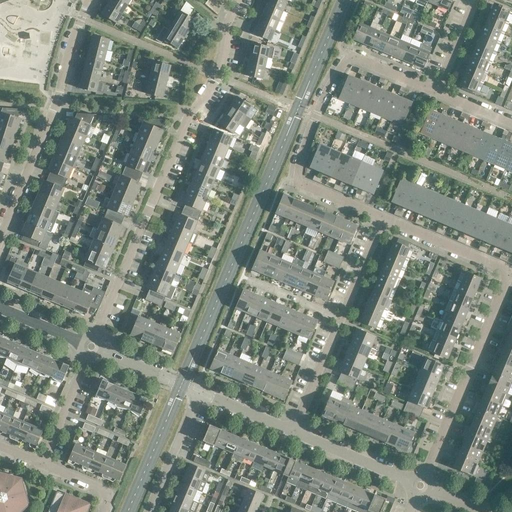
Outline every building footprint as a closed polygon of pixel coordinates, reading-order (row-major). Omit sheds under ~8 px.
[(128,4),(120,0),(109,0),(107,5),(122,14),(128,4)] [(287,1),(285,0),(268,0),(267,4),(283,11),(287,1)] [(451,0),(439,0),(437,6),(447,10),(451,0)] [(283,11),(267,4),(263,14),(279,20),(283,11)] [(122,14),(107,5),(101,14),(116,23),(122,14)] [(511,12),(493,5),(490,11),(489,15),(508,24),(511,14),(511,12)] [(180,11),(174,20),(189,30),(195,20),(189,16),(180,11)] [(279,20),(263,14),(258,24),(274,30),(279,20)] [(508,24),(489,15),(485,25),(504,33),(508,24)] [(189,30),(174,20),(169,30),(184,39),(189,30)] [(372,22),(370,27),(363,43),(373,48),(380,32),(382,26),(372,22)] [(353,39),(363,43),(370,27),(359,23),(353,39)] [(274,30),(258,24),(254,34),(270,41),(274,30)] [(504,33),(485,25),(480,35),(500,43),(504,33)] [(161,42),(163,39),(178,48),(184,39),(169,30),(163,26),(156,39),(161,42)] [(389,36),(380,32),(373,48),(383,52),(389,36)] [(92,35),(90,46),(107,50),(109,40),(92,35)] [(500,43),(480,35),(476,45),(496,53),(500,43)] [(399,40),(389,36),(383,52),(393,56),(399,40)] [(409,44),(399,40),(393,56),(403,60),(409,44)] [(250,54),(267,58),(272,59),(274,48),(252,43),(250,54)] [(419,48),(409,44),(403,60),(413,64),(419,48)] [(421,44),(419,48),(413,64),(423,69),(432,48),(421,44)] [(496,53),(476,45),(472,55),(492,63),(496,53)] [(107,50),(90,46),(87,56),(104,61),(107,50)] [(267,58),(250,54),(248,65),(265,68),(267,58)] [(492,63),(472,55),(468,65),(487,73),(492,63)] [(104,61),(87,56),(84,67),(101,71),(104,61)] [(153,61),(151,72),(168,76),(170,66),(153,61)] [(265,68),(248,65),(245,75),(262,79),(265,68)] [(487,73),(468,65),(464,75),(483,83),(487,73)] [(101,71),(84,67),(82,77),(99,82),(101,71)] [(168,76),(151,72),(148,83),(165,87),(168,76)] [(359,79),(348,75),(338,99),(349,103),(359,79)] [(483,83),(464,75),(459,85),(479,94),(483,83)] [(99,82),(82,77),(79,88),(96,92),(99,82)] [(370,84),(359,79),(349,103),(360,108),(370,84)] [(145,94),(146,93),(162,98),(165,87),(148,83),(142,81),(140,89),(142,93),(145,94)] [(282,95),(285,88),(277,84),(274,91),(282,95)] [(380,88),(370,84),(360,108),(370,112),(380,88)] [(391,93),(380,88),(370,112),(381,117),(391,93)] [(401,97),(391,93),(381,117),(391,121),(401,97)] [(236,96),(230,106),(245,115),(251,106),(236,96)] [(412,102),(401,97),(391,121),(402,126),(412,102)] [(268,105),(265,112),(273,116),(276,108),(268,105)] [(245,115),(230,106),(224,115),(239,124),(245,115)] [(21,109),(2,108),(0,114),(0,124),(16,130),(20,119),(14,117),(17,110),(21,110),(21,109)] [(420,133),(431,138),(441,114),(430,109),(420,133)] [(94,115),(79,113),(79,114),(76,119),(71,117),(67,128),(85,136),(94,115)] [(451,118),(441,114),(431,138),(441,142),(451,118)] [(239,124),(224,115),(218,124),(233,133),(239,124)] [(165,120),(146,118),(139,133),(158,141),(162,130),(158,128),(161,120),(165,120)] [(462,123),(451,118),(441,142),(452,147),(462,123)] [(472,127),(462,123),(452,147),(462,151),(472,127)] [(16,130),(0,124),(0,136),(13,141),(16,130)] [(483,132),(472,127),(462,151),(473,156),(483,132)] [(85,136),(67,128),(62,139),(81,146),(85,136)] [(214,129),(209,140),(228,148),(233,137),(214,129)] [(493,136),(483,132),(473,156),(483,160),(493,136)] [(158,141),(139,133),(135,144),(153,152),(158,141)] [(335,137),(336,140),(341,142),(343,141),(345,136),(337,133),(335,137)] [(110,136),(103,134),(100,142),(106,144),(110,136)] [(399,137),(394,134),(391,141),(397,143),(399,137)] [(416,138),(408,135),(404,146),(411,149),(416,138)] [(13,141),(0,136),(0,148),(9,152),(13,141)] [(504,141),(493,136),(483,160),(494,165),(504,141)] [(81,146),(62,139),(58,149),(76,157),(81,146)] [(228,148),(209,140),(205,150),(224,158),(228,148)] [(511,151),(511,143),(504,141),(494,165),(504,169),(511,151)] [(153,152),(135,144),(131,154),(149,162),(153,152)] [(309,168),(320,172),(330,148),(319,144),(309,168)] [(9,152),(0,148),(0,161),(5,163),(9,152)] [(341,153),(330,148),(320,172),(330,177),(341,153)] [(76,157),(58,149),(53,159),(72,167),(76,157)] [(224,158),(205,150),(201,161),(219,169),(224,158)] [(351,157),(341,153),(330,177),(341,181),(351,157)] [(389,163),(392,155),(386,153),(383,161),(389,163)] [(149,162),(131,154),(124,170),(137,176),(139,171),(144,173),(149,162)] [(362,162),(351,157),(341,181),(351,186),(362,162)] [(72,167),(53,159),(49,170),(54,173),(52,178),(65,183),(72,167)] [(219,169),(201,161),(196,171),(215,179),(219,169)] [(372,166),(362,162),(351,186),(362,190),(372,166)] [(383,171),(372,166),(362,190),(373,195),(383,171)] [(137,176),(124,170),(117,186),(135,194),(140,183),(135,181),(137,176)] [(100,171),(97,177),(103,179),(105,173),(100,171)] [(215,179),(196,171),(192,182),(210,190),(215,179)] [(65,183),(52,178),(50,183),(45,181),(40,192),(58,199),(65,183)] [(391,202),(402,207),(412,183),(401,178),(391,202)] [(210,190),(192,182),(187,192),(206,200),(210,190)] [(422,187),(412,183),(402,207),(412,211),(422,187)] [(135,194),(117,186),(113,197),(131,205),(135,194)] [(433,192),(422,187),(412,211),(423,216),(433,192)] [(58,199),(40,192),(35,202),(54,210),(58,199)] [(206,200),(187,192),(183,203),(190,206),(187,211),(199,216),(206,200)] [(443,196),(433,192),(423,216),(433,220),(443,196)] [(286,196),(283,194),(275,213),(286,218),(294,198),(286,195),(286,196)] [(454,201),(443,196),(433,220),(444,225),(454,201)] [(131,205),(113,197),(106,213),(119,218),(121,213),(126,216),(131,205)] [(305,203),(294,198),(286,218),(296,222),(305,203)] [(87,200),(85,204),(96,209),(98,205),(91,202),(87,200)] [(464,205),(454,201),(444,225),(454,229),(464,205)] [(59,212),(54,210),(35,202),(31,213),(55,223),(59,212)] [(315,207),(305,203),(296,222),(307,226),(315,207)] [(475,209),(464,205),(454,229),(465,233),(475,209)] [(326,211),(315,207),(307,226),(317,231),(326,211)] [(485,214),(475,209),(465,233),(475,238),(485,214)] [(199,216),(187,211),(185,216),(178,213),(174,224),(192,232),(199,216)] [(336,216),(326,211),(317,231),(328,235),(336,216)] [(55,223),(31,213),(27,223),(45,231),(51,233),(55,223)] [(119,218),(106,213),(99,229),(117,237),(122,226),(117,223),(119,218)] [(496,218),(485,214),(475,238),(486,242),(496,218)] [(344,219),(336,216),(328,235),(338,240),(346,221),(344,220),(344,219)] [(506,223),(496,218),(486,242),(496,247),(506,223)] [(357,226),(346,221),(338,240),(349,244),(357,226)] [(45,231),(27,223),(22,234),(27,236),(25,241),(21,240),(38,247),(45,231)] [(511,238),(511,225),(506,223),(496,247),(507,251),(511,238)] [(192,232),(174,224),(169,235),(188,243),(192,232)] [(117,237),(99,229),(95,239),(113,247),(117,237)] [(188,243),(169,235),(165,245),(184,253),(188,243)] [(113,247),(95,239),(90,250),(109,258),(113,247)] [(393,241),(391,248),(389,252),(409,260),(413,249),(393,241)] [(184,253),(165,245),(160,256),(179,264),(184,253)] [(109,258),(90,250),(83,266),(100,273),(97,271),(99,266),(104,269),(109,258)] [(259,250),(251,269),(262,273),(270,255),(259,250)] [(409,260),(389,252),(385,262),(404,270),(409,260)] [(344,257),(333,253),(331,258),(341,263),(344,257)] [(281,259),(270,255),(262,273),(273,278),(281,259)] [(179,264),(160,256),(156,266),(175,274),(179,264)] [(6,283),(18,288),(26,269),(15,265),(17,260),(11,257),(5,271),(6,271),(7,268),(12,270),(6,283)] [(341,263),(331,258),(328,264),(339,269),(341,263)] [(291,264),(281,259),(273,278),(283,282),(291,264)] [(404,270),(385,262),(381,272),(400,280),(404,270)] [(302,268),(291,264),(283,282),(294,287),(302,268)] [(175,274),(156,266),(152,277),(170,285),(175,274)] [(312,273),(302,268),(294,287),(304,291),(312,273)] [(37,274),(26,269),(18,288),(29,292),(37,274)] [(462,270),(457,280),(477,289),(481,278),(462,270)] [(400,280),(381,272),(376,281),(396,290),(400,280)] [(323,277),(312,273),(304,291),(315,296),(323,277)] [(48,279),(37,274),(29,292),(40,297),(48,279)] [(176,287),(170,285),(152,277),(147,288),(154,291),(152,296),(158,298),(163,301),(165,298),(170,300),(176,287)] [(334,281),(323,277),(315,296),(326,300),(334,281)] [(59,283),(48,279),(40,297),(51,302),(59,283)] [(195,283),(188,280),(184,289),(192,292),(195,283)] [(477,289),(457,280),(453,290),(472,299),(477,289)] [(396,290),(376,281),(372,291),(392,300),(396,290)] [(70,288),(59,283),(51,302),(62,306),(70,288)] [(81,293),(70,288),(62,306),(73,311),(81,293)] [(254,294),(243,289),(235,308),(246,312),(254,294)] [(472,299),(453,290),(449,300),(468,308),(472,299)] [(392,300),(372,291),(368,301),(388,310),(392,300)] [(92,297),(81,293),(73,311),(85,316),(90,303),(95,305),(94,308),(100,295),(94,292),(92,297)] [(264,298),(254,294),(246,312),(256,317),(264,298)] [(158,298),(152,296),(149,301),(155,304),(158,298)] [(275,303),(264,298),(256,317),(267,321),(275,303)] [(468,308),(449,300),(445,310),(464,318),(468,308)] [(388,310),(368,301),(364,311),(383,320),(388,310)] [(285,307),(275,303),(267,321),(277,326),(285,307)] [(296,311),(285,307),(277,326),(288,330),(296,311)] [(464,318),(445,310),(440,320),(460,328),(464,318)] [(306,316),(296,311),(288,330),(298,335),(306,316)] [(383,320),(364,311),(359,322),(379,330),(383,320)] [(130,335),(141,339),(149,321),(138,316),(130,335)] [(317,320),(306,316),(298,335),(309,339),(317,320)] [(460,328),(440,320),(436,330),(456,338),(460,328)] [(159,325),(149,321),(141,339),(144,341),(143,341),(151,345),(159,325)] [(170,330),(159,325),(151,345),(159,348),(159,347),(162,348),(170,330)] [(357,329),(352,339),(371,347),(375,336),(357,329)] [(181,334),(170,330),(162,348),(173,353),(181,334)] [(456,338),(436,330),(432,340),(451,348),(456,338)] [(13,342),(2,337),(0,342),(0,356),(5,358),(6,358),(13,342)] [(371,347),(352,339),(348,350),(366,358),(371,347)] [(511,341),(507,339),(504,345),(500,343),(497,349),(511,354),(511,341)] [(451,348),(432,340),(428,350),(447,359),(451,348)] [(24,347),(13,342),(6,358),(8,359),(16,365),(24,347)] [(35,351),(24,347),(16,365),(17,366),(17,365),(27,367),(29,367),(35,351)] [(303,354),(292,349),(290,355),(301,360),(303,354)] [(511,354),(497,349),(495,355),(499,356),(497,362),(511,368),(511,354)] [(228,354),(217,350),(210,368),(213,370),(212,370),(220,374),(228,354)] [(366,358),(348,350),(343,360),(362,368),(366,358)] [(46,356),(35,351),(29,367),(30,368),(38,374),(38,375),(39,375),(46,356)] [(239,359),(228,354),(220,374),(231,378),(239,359)] [(301,360),(290,355),(287,361),(298,365),(301,360)] [(57,361),(46,356),(39,375),(39,374),(49,376),(51,377),(57,361)] [(425,358),(421,368),(440,376),(444,365),(425,358)] [(249,363),(239,359),(231,378),(241,383),(249,363)] [(362,368),(343,360),(339,371),(346,374),(343,379),(349,382),(355,384),(362,368)] [(69,366),(57,361),(51,377),(52,377),(60,383),(62,382),(69,366)] [(511,381),(511,368),(497,362),(495,368),(490,366),(487,372),(492,374),(511,382),(511,381)] [(260,367),(249,363),(241,383),(252,387),(260,367)] [(270,372),(260,367),(252,387),(262,391),(270,372)] [(440,376),(421,368),(416,379),(435,387),(440,376)] [(281,376),(270,372),(262,391),(270,395),(270,394),(273,395),(281,376)] [(492,374),(487,385),(487,386),(507,394),(511,382),(492,374)] [(292,381),(281,376),(273,395),(284,400),(292,381)] [(349,382),(343,379),(341,385),(347,388),(349,382)] [(435,387),(416,379),(412,389),(431,397),(435,387)] [(105,400),(107,400),(113,384),(102,380),(95,396),(95,398),(105,400)] [(394,385),(388,382),(384,392),(389,394),(394,385)] [(485,391),(482,397),(502,405),(507,394),(487,386),(487,385),(483,383),(480,390),(485,391)] [(124,389),(113,384),(107,400),(108,401),(116,407),(116,408),(117,408),(124,389)] [(136,394),(124,389),(117,408),(117,407),(127,409),(129,410),(136,394)] [(431,397),(412,389),(405,406),(411,408),(417,410),(419,405),(426,408),(431,397)] [(147,399),(136,394),(129,410),(130,410),(139,416),(140,415),(147,399)] [(58,401),(43,395),(41,401),(55,407),(58,401)] [(322,416),(332,420),(340,401),(329,397),(322,416)] [(502,405),(482,397),(480,403),(475,401),(473,407),(497,417),(502,405)] [(351,406),(340,401),(332,420),(335,421),(335,422),(343,425),(351,406)] [(53,409),(41,404),(39,410),(50,415),(53,409)] [(361,410),(351,406),(343,425),(353,430),(361,410)] [(411,408),(405,406),(403,411),(409,414),(411,408)] [(87,407),(85,412),(94,416),(96,411),(87,407)] [(497,417),(473,407),(470,413),(475,415),(472,420),(492,429),(497,417)] [(372,415),(361,410),(353,430),(364,434),(372,415)] [(13,417),(3,413),(0,419),(0,434),(2,433),(3,431),(6,432),(13,417)] [(88,414),(86,420),(96,424),(99,419),(88,414)] [(382,419),(372,415),(364,434),(374,439),(382,419)] [(23,421),(13,417),(6,432),(10,434),(9,436),(10,438),(15,440),(23,421)] [(393,424),(382,419),(374,439),(385,443),(393,424)] [(492,429),(472,420),(470,426),(466,424),(463,430),(487,440),(492,429)] [(33,425),(23,421),(15,440),(20,443),(22,442),(23,439),(26,441),(33,425)] [(95,427),(84,423),(82,428),(93,433),(95,427)] [(403,428),(393,424),(385,443),(392,446),(393,446),(395,447),(403,428)] [(43,430),(33,425),(26,441),(30,442),(29,445),(29,447),(35,449),(43,430)] [(210,425),(209,426),(204,439),(206,440),(205,444),(213,447),(214,445),(213,445),(220,429),(210,425)] [(414,433),(403,428),(395,447),(406,451),(414,433)] [(230,434),(220,429),(213,445),(214,445),(223,449),(230,434)] [(487,440),(463,430),(461,436),(465,438),(463,444),(482,452),(487,440)] [(114,435),(104,431),(102,435),(110,439),(112,440),(114,435)] [(240,438),(230,434),(223,449),(233,453),(240,438)] [(250,442),(240,438),(233,453),(231,459),(241,463),(243,457),(250,442)] [(260,446),(250,442),(243,457),(253,462),(260,446)] [(75,462),(79,463),(85,448),(75,443),(67,462),(72,465),(74,464),(75,462)] [(482,452),(463,444),(460,449),(456,448),(453,453),(477,463),(482,452)] [(270,450),(260,446),(253,462),(263,466),(270,450)] [(95,452),(85,448),(79,463),(82,465),(81,467),(82,469),(87,471),(95,452)] [(97,448),(96,452),(95,452),(87,471),(92,473),(94,472),(95,470),(99,472),(105,456),(107,452),(97,448)] [(280,455),(270,450),(263,466),(273,470),(280,455)] [(477,463),(453,453),(451,459),(455,461),(453,467),(472,476),(477,463)] [(292,460),(280,455),(273,470),(285,475),(298,481),(305,465),(292,460)] [(115,460),(105,456),(99,472),(102,473),(101,475),(102,477),(107,479),(115,460)] [(196,456),(193,461),(205,466),(207,460),(196,456)] [(126,465),(115,460),(107,479),(112,482),(114,481),(115,478),(119,480),(126,465)] [(189,463),(187,470),(185,474),(201,480),(205,470),(189,463)] [(315,469),(305,465),(298,481),(296,486),(306,490),(315,469)] [(325,474),(315,469),(306,490),(316,495),(325,474)] [(0,511),(19,511),(28,504),(27,503),(25,497),(26,497),(21,478),(20,479),(13,477),(14,477),(0,473),(0,511)] [(206,483),(201,480),(185,474),(181,484),(202,492),(206,483)] [(335,478),(325,474),(316,495),(326,499),(335,478)] [(345,482),(335,478),(326,499),(336,503),(345,482)] [(482,482),(480,487),(486,490),(489,483),(485,481),(482,482)] [(355,486),(345,482),(336,503),(346,507),(355,486)] [(202,492),(181,484),(177,494),(192,500),(198,502),(202,492)] [(365,490),(355,486),(346,507),(356,511),(365,490)] [(263,494),(248,488),(243,498),(259,505),(263,494)] [(374,494),(365,490),(356,511),(357,511),(367,511),(374,496),(374,494)] [(57,491),(50,507),(62,511),(66,511),(72,498),(57,491)] [(192,500),(177,494),(173,503),(188,510),(192,500)] [(379,511),(385,499),(374,494),(374,496),(367,511),(379,511)] [(84,511),(88,504),(72,498),(66,511),(84,511)] [(255,511),(259,505),(243,498),(239,508),(248,511),(255,511)] [(187,511),(188,510),(173,503),(168,511),(187,511)]
